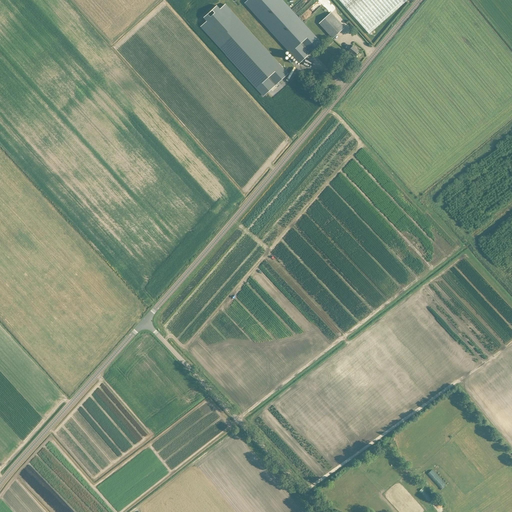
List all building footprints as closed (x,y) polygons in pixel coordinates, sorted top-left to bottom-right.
[(321,42),(318,38),(283,0),(249,0),(245,4),(296,59),(299,63),(321,42)] [(339,0),(366,30),(369,34),(407,0),(339,0)] [(289,73),(225,4),(220,9),(216,5),(203,17),(206,21),(200,27),(263,96),(289,73)] [(345,28),(331,13),(319,23),(333,38),(345,28)] [(351,49),(348,46),(345,49),(348,52),(351,55),(352,53),(356,56),(360,51),(353,46),(351,49)] [(430,498),(430,496),(430,494),(430,493),(429,492),(429,491),(428,490),(427,489),(426,489),(426,488),(425,488),(424,488),(423,488),(422,488),(421,488),(420,488),(419,489),(417,490),(416,491),(416,492),(415,492),(415,493),(415,494),(415,495),(415,496),(415,497),(415,499),(416,500),(417,501),(418,502),(420,503),(421,503),(422,504),(423,504),(424,503),(425,503),(426,503),(427,502),(428,502),(428,501),(429,501),(429,500),(430,498)]
